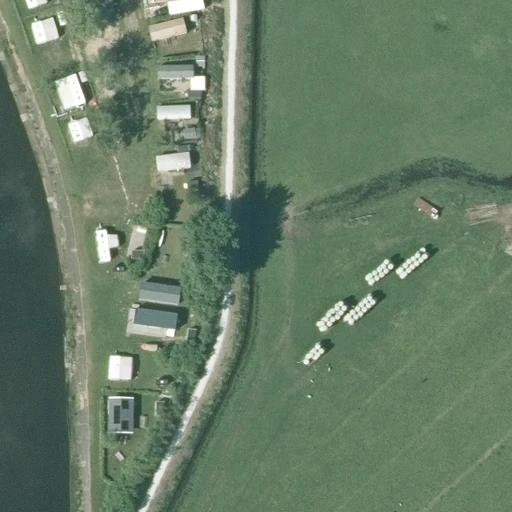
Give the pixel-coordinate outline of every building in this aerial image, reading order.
[(38,24),(57,17),(50,0),(41,0),(31,4),(38,24)] [(53,82),(76,75),(70,55),(47,62),(53,82)] [(160,65),(160,79),(195,79),(195,64),(160,65)] [(159,120),(192,119),(192,105),(158,106),(159,120)] [(192,153),(158,155),(159,171),(193,169),(192,153)] [(174,293),(176,273),(154,271),(152,291),(174,293)] [(123,336),(144,337),(145,319),(124,318),(123,336)] [(135,422),(134,397),(111,398),(111,422),(135,422)]
